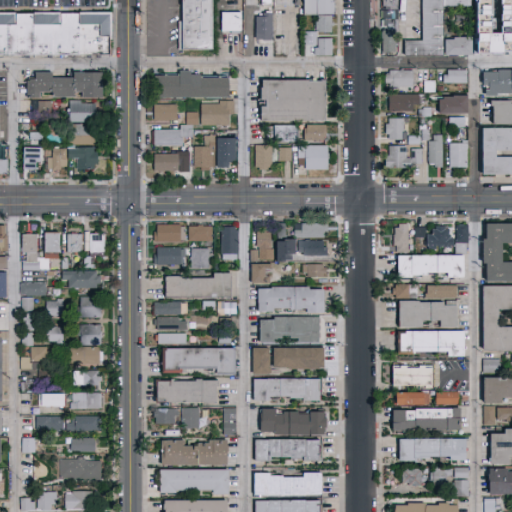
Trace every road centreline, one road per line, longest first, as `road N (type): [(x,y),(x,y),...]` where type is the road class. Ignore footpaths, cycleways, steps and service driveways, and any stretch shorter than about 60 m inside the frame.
road 1 (residential): [(0,202),(511,200)]
road 2 (residential): [(132,511),(130,0)]
road 3 (residential): [(364,511),(363,0)]
